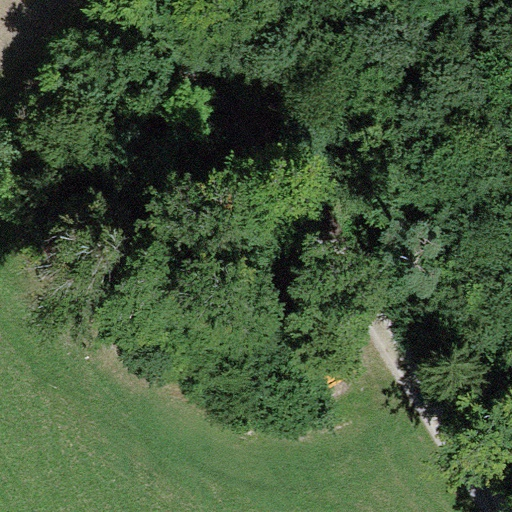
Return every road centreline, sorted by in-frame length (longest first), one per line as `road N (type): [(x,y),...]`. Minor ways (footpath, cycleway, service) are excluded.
road 1 (track): [(180,0),(382,324),(387,357),(484,511)]
road 2 (track): [(93,0),(82,30),(0,98)]
